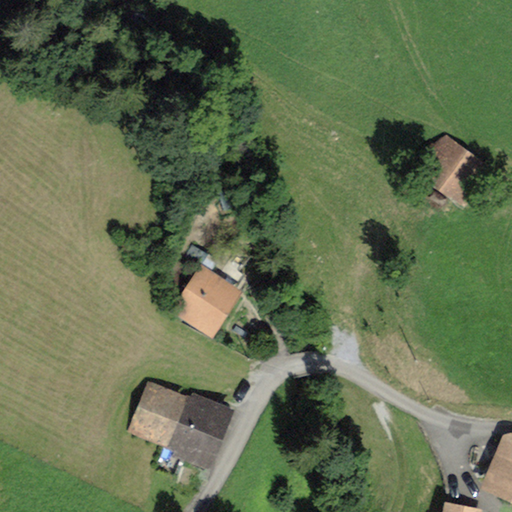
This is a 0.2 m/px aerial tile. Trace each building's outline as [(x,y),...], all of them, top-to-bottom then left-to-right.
[(412,175),(467,210),(497,163),(446,131),(436,137),(412,175)] [(260,276),(227,252),(216,268),(212,266),(179,312),(222,343),(254,299),(247,294),(260,276)] [(168,448),(187,395),(150,382),(130,432),(168,448)] [(213,469),(234,407),(193,393),(192,396),(187,395),(168,448),(177,451),(176,456),(213,469)] [(511,433),(508,431),(483,488),(511,499),(511,433)] [(443,503),(441,511),(485,511),(443,503)]
